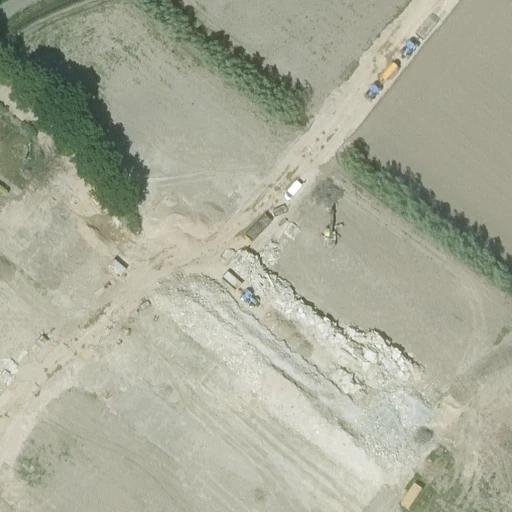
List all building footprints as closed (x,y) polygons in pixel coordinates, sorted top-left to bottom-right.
[(84,236),(0,334),(0,402),(117,265),(84,236)] [(0,310),(29,267),(2,249),(0,252),(0,310)] [(27,275),(0,311),(0,329),(36,282),(27,275)] [(310,346),(304,355),(380,409),(403,376),(357,344),(355,347),(345,339),(349,334),(306,304),(291,325),(307,336),(304,342),(310,346)] [(210,442),(228,418),(178,381),(185,372),(146,342),(140,350),(113,330),(94,355),(210,442)] [(319,381),(260,339),(249,355),(254,360),(244,375),(292,409),(295,404),(297,405),(303,396),(314,404),(317,400),(309,395),(319,381)] [(47,511),(238,511),(74,394),(8,484),(47,511)] [(260,424),(271,405),(255,396),(244,414),(260,424)] [(235,457),(311,511),(352,511),(375,481),(271,407),(235,457)]
